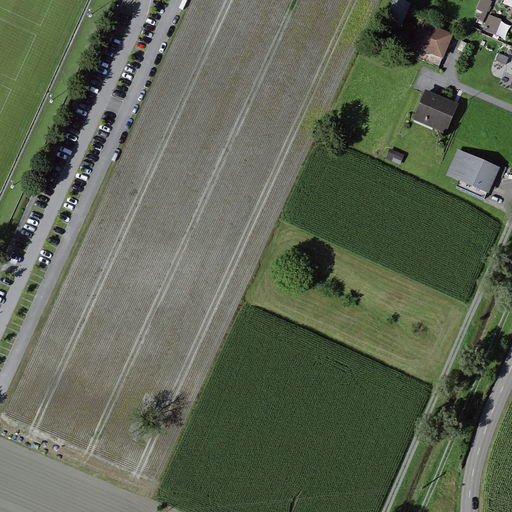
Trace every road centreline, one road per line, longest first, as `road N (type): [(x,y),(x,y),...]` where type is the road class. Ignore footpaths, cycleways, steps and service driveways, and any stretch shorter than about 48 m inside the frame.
road 1 (residential): [(0,332),(148,0)]
road 2 (track): [(511,225),(387,511)]
road 3 (tertiary): [(468,511),(480,444),(511,365)]
